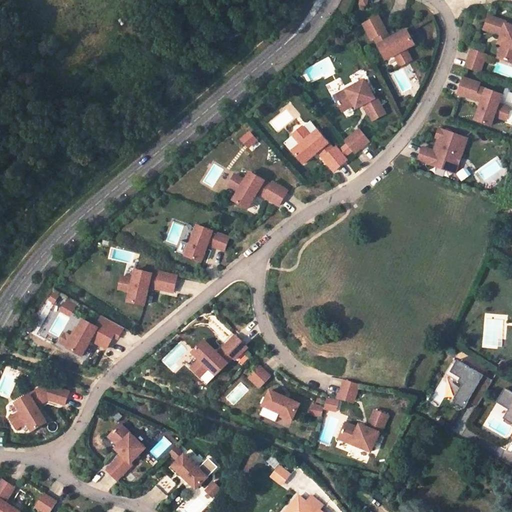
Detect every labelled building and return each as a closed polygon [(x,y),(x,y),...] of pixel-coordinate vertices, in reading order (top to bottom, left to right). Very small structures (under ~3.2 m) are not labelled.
[(136,8),(143,19),(153,13),(147,1),(136,8)] [(406,49),(414,44),(407,29),(390,38),(378,16),(363,24),(371,39),(374,38),(386,60),(394,55),(399,64),(400,63),(403,63),(408,61),(409,58),(410,57),(406,49)] [(511,62),(511,26),(506,24),(506,22),(488,16),(484,30),(501,36),(499,44),(502,45),(498,58),(511,62)] [(481,73),(485,59),(471,54),(469,59),(466,68),(481,73)] [(411,60),(410,57),(409,58),(408,61),(403,63),(400,63),(399,64),(400,66),(411,60)] [(500,105),(503,95),(480,87),(481,84),(465,78),(461,88),(459,95),(483,103),(477,121),(492,126),(496,117),(505,120),(505,118),(504,115),(506,110),(509,109),(509,108),(500,105)] [(386,114),(377,97),(375,98),(366,80),(335,96),(343,111),(355,105),(357,108),(365,104),(373,121),(386,114)] [(304,127),(302,125),(293,133),(294,136),(295,135),(299,135),(303,132),(303,128),(304,127)] [(450,171),(466,139),(440,125),(435,134),(438,135),(434,142),(436,144),(434,148),(421,141),(417,148),(415,154),(450,171)] [(334,147),(318,128),(310,135),(304,127),(303,128),(303,132),(299,135),(295,135),(294,136),(301,143),(293,150),(304,162),(318,150),(335,169),(339,166),(348,158),(337,145),(334,147)] [(370,141),(360,129),(356,131),(366,143),(370,141)] [(363,146),(366,143),(356,131),(344,141),(354,153),(363,146)] [(288,191),(273,182),(271,184),(250,172),(245,180),(238,191),(233,200),(247,208),(257,192),(279,205),(281,202),(288,191)] [(231,185),(230,182),(233,177),(236,177),(237,175),(234,174),(228,185),(230,186),(231,185)] [(238,191),(245,180),(237,175),(236,177),(233,177),(230,182),(231,185),(230,186),(238,191)] [(225,250),(231,235),(199,223),(192,242),(189,241),(184,254),(201,261),(203,257),(208,244),(225,250)] [(175,285),(177,276),(160,273),(159,276),(135,271),(133,281),(124,279),(124,280),(121,282),(120,286),(121,289),(121,291),(131,293),(129,303),(145,306),(149,287),(173,293),(175,285)] [(66,298),(60,310),(70,316),(76,304),(66,298)] [(115,334),(85,317),(75,335),(73,334),(66,346),(83,355),(92,339),(107,348),(110,343),(115,334)] [(216,375),(233,357),(236,359),(248,347),(241,340),(235,335),(218,353),(205,340),(193,352),(200,359),(193,366),(194,367),(194,370),(198,374),(201,374),(202,375),(209,368),(216,375)] [(476,407),(491,380),(457,360),(447,376),(462,384),(454,398),(456,399),(453,404),(463,409),(467,402),(476,407)] [(194,370),(194,367),(193,366),(191,368),(201,377),(202,375),(201,374),(198,374),(194,370)] [(261,387),(272,377),(270,374),(262,366),(250,376),(261,387)] [(355,399),(359,384),(344,379),(342,388),(340,394),(355,399)] [(68,401),(70,394),(54,388),(49,401),(66,407),(68,401)] [(511,392),(505,388),(496,402),(508,409),(503,418),(511,424),(511,392)] [(300,405),(270,391),(263,406),(281,414),(280,416),(291,422),(300,405)] [(47,425),(37,408),(45,403),(38,392),(17,404),(22,413),(14,418),(15,420),(15,423),(16,425),(19,426),(20,428),(28,424),(33,433),(47,425)] [(355,399),(340,394),(339,398),(354,403),(355,399)] [(324,408),(336,411),(339,400),(327,397),(324,408)] [(309,414),(321,417),(323,406),(311,403),(309,414)] [(372,452),(380,432),(382,433),(389,415),(375,410),(369,428),(360,425),(359,429),(345,424),(339,440),(372,452)] [(15,420),(14,418),(11,419),(18,430),(20,428),(19,426),(16,425),(15,423),(15,420)] [(133,462),(147,447),(122,423),(110,436),(120,445),(117,448),(124,454),(109,470),(114,474),(120,480),(135,464),(133,462)] [(199,468),(184,454),(173,466),(196,489),(209,476),(200,467),(199,468)] [(279,467),(271,478),(281,486),(290,475),(279,467)] [(166,495),(177,484),(166,473),(155,484),(160,489),(166,495)] [(212,498),(222,488),(213,480),(204,489),(212,498)] [(20,511),(7,504),(17,488),(10,484),(5,481),(0,488),(0,511),(20,511)] [(44,511),(53,511),(59,503),(52,498),(46,495),(38,508),(44,511)] [(320,511),(323,508),(312,499),(308,505),(300,498),(291,509),(294,511),(293,511),(320,511)]
